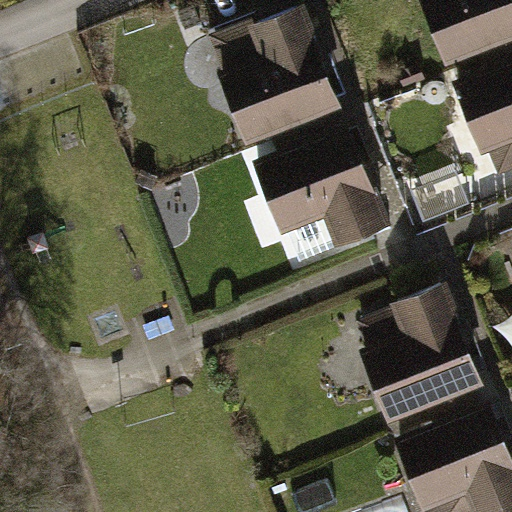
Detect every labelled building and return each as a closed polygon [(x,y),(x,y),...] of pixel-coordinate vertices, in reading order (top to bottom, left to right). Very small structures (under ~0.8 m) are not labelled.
[(484,39),(490,53),(511,44),(511,0),(427,0),(449,53),(484,39)] [(275,123),(280,136),(332,116),(326,102),(337,98),(301,6),(258,22),(271,55),(225,73),(249,133),(275,123)] [(511,44),(490,53),(496,68),(460,82),(484,142),(492,139),(511,131),(511,44)] [(337,131),(332,116),(280,136),(286,151),(260,161),(284,222),(287,221),(329,204),(342,235),(342,236),(385,219),(348,126),(337,131)] [(503,166),(511,162),(511,131),(492,139),(503,166)] [(329,204),(287,221),(299,252),(342,235),(329,204)] [(428,395),(433,410),(474,393),(469,379),(479,375),(442,282),(400,299),(402,304),(413,332),(375,347),(367,350),(391,410),(428,395)] [(413,332),(402,304),(365,319),(375,347),(413,332)] [(480,408),(474,393),(433,410),(439,424),(402,438),(426,499),(437,495),(472,481),(483,509),(484,511),(487,511),(511,502),(511,457),(490,403),(480,408)] [(442,511),(475,511),(483,509),(472,481),(437,495),(442,511)]
